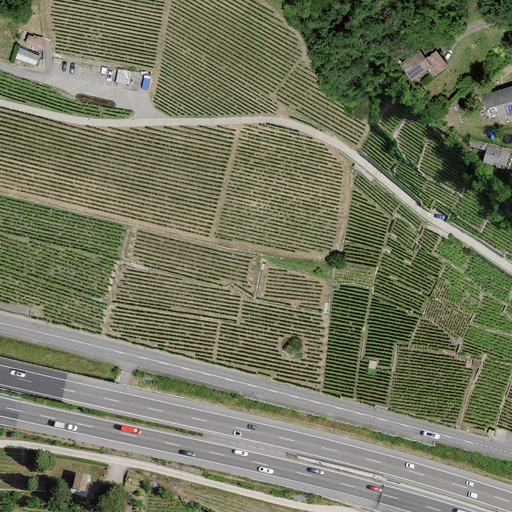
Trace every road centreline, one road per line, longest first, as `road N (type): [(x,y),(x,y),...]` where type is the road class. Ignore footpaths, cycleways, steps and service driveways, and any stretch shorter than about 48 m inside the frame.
road 1 (unclassified): [(0,102),(94,124),(279,121),(310,131),(511,269)]
road 2 (tertiary): [(511,452),(0,322)]
road 3 (motorway): [(511,501),(332,449),(0,374)]
road 4 (motorway): [(0,406),(439,511)]
road 5 (unclassified): [(0,443),(166,471),(330,511)]
